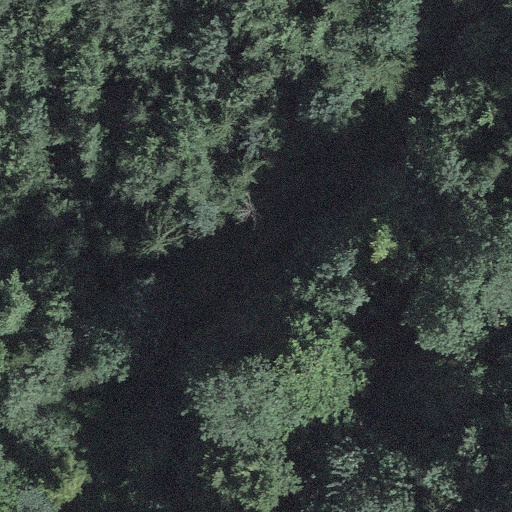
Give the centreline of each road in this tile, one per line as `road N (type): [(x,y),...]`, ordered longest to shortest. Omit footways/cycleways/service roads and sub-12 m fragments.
road 1 (track): [(122,511),(161,367),(212,306),(370,194),(495,0)]
road 2 (track): [(257,511),(511,314)]
